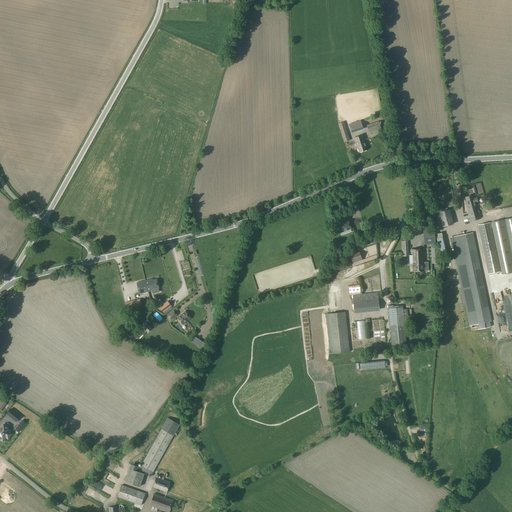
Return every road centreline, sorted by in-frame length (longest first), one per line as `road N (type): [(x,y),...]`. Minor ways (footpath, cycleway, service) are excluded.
road 1 (tertiary): [(95,259),(220,231),(368,170),(511,156)]
road 2 (track): [(412,164),(413,200),(381,263),(391,376),(420,467),(456,491)]
road 3 (unclassified): [(43,221),(162,0)]
